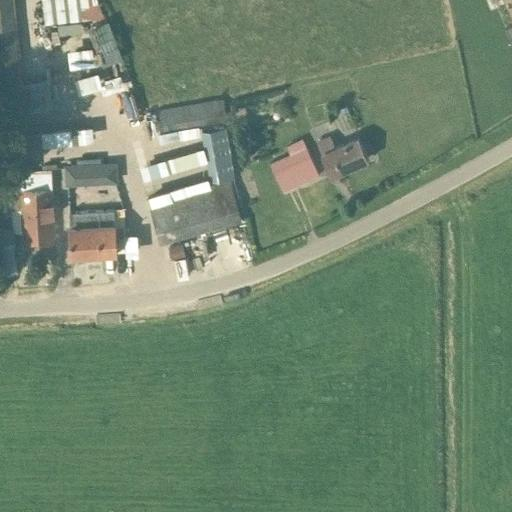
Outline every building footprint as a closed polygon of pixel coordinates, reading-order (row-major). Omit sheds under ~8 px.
[(0,0),(0,174),(31,171),(25,111),(48,108),(45,80),(22,81),(12,0),(43,0),(46,25),(106,18),(99,0),(0,0)] [(119,49),(110,20),(90,25),(99,55),(119,49)] [(123,71),(74,78),(76,95),(125,88),(123,71)] [(161,129),(227,118),(223,96),(158,108),(161,129)] [(201,128),(209,180),(234,176),(225,124),(201,128)] [(95,125),(30,129),(31,143),(95,139),(95,125)] [(368,158),(358,136),(336,146),(331,135),(318,141),(323,152),(333,173),(368,158)] [(307,146),(270,162),(279,181),(315,165),(307,146)] [(146,188),(208,175),(202,147),(140,160),(146,188)] [(82,163),(66,164),(67,184),(84,183),(82,163)] [(55,241),(53,187),(13,189),(12,179),(0,180),(0,211),(23,210),(25,243),(55,241)] [(231,183),(150,205),(161,242),(242,219),(231,183)] [(71,202),(72,212),(69,212),(71,254),(116,251),(113,209),(98,210),(98,201),(71,202)] [(15,242),(15,225),(1,225),(0,271),(21,271),(21,242),(15,242)] [(182,242),(169,245),(172,258),(185,255),(182,242)]
